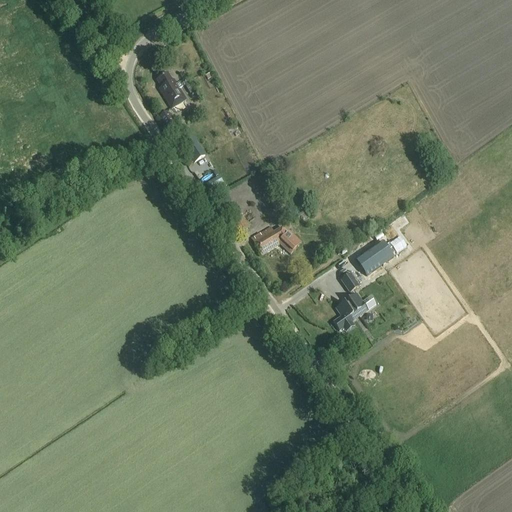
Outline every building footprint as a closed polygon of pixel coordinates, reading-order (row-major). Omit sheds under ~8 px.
[(159,90),(169,106),(171,110),(186,101),(173,81),(171,82),(167,75),(156,81),(161,89),(159,90)] [(166,112),(159,116),(167,129),(174,125),(166,112)] [(175,140),(191,165),(201,160),(204,158),(188,132),(175,140)] [(295,221),(307,212),(300,203),(289,211),(295,221)] [(250,228),(241,214),(230,221),(239,235),(250,228)] [(261,257),(279,246),(289,255),(300,243),(292,236),(290,238),(281,228),(272,233),(269,228),(250,239),(261,257)] [(392,259),(381,244),(355,262),(366,278),(392,259)] [(353,298),(335,311),(341,319),(333,325),(339,334),(343,331),(350,332),(351,325),(377,307),(370,297),(362,302),(354,291),(359,287),(350,274),(340,281),(350,295),(350,294),(353,298)]
